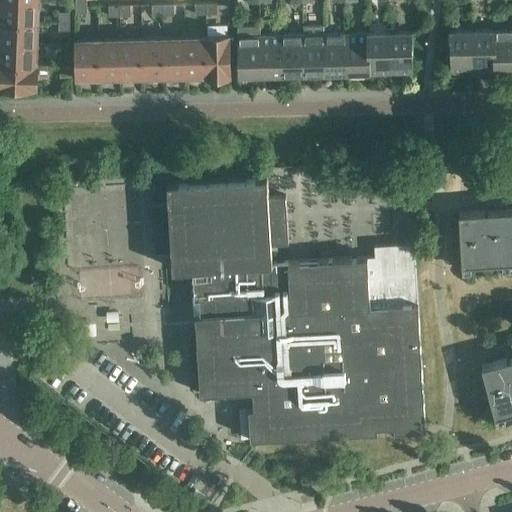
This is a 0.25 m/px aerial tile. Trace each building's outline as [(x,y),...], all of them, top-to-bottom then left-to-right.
[(0,20),(38,22),(39,0),(32,0),(0,0),(0,11),(0,20)] [(87,12),(87,5),(87,2),(76,2),(76,13),(87,12)] [(206,14),(206,3),(195,3),(196,14),(206,14)] [(217,3),(206,3),(206,14),(217,14),(217,3)] [(131,4),(120,5),(120,16),(131,15),(131,4)] [(163,15),(163,4),(152,4),(152,15),(163,15)] [(174,4),(163,4),(163,15),(174,14),(174,4)] [(120,16),(120,5),(109,5),(109,16),(120,16)] [(59,12),(59,22),(70,22),(70,11),(59,12)] [(0,41),(37,43),(38,22),(0,20),(0,41)] [(70,33),(70,22),(59,22),(59,33),(70,33)] [(511,69),(511,29),(494,30),(495,70),(511,69)] [(474,70),(473,30),(450,31),(451,68),(453,70),(474,70)] [(495,70),(494,30),(473,30),(474,70),(495,70)] [(413,69),(412,31),(390,32),(391,72),(411,71),(413,69)] [(369,72),(369,32),(347,33),(348,73),(369,72)] [(391,72),(390,32),(369,32),(369,72),(391,72)] [(326,73),(325,33),(304,34),(305,74),(326,73)] [(348,73),(347,33),(325,33),(326,73),(348,73)] [(206,36),(207,75),(207,76),(230,76),(229,34),(206,35),(206,36)] [(283,74),(282,34),(262,35),(263,75),(283,74)] [(305,74),(304,34),(282,34),(283,74),(305,74)] [(263,75),(262,35),(238,35),(239,73),(241,75),(263,75)] [(207,75),(206,36),(184,37),(185,75),(207,75)] [(164,76),(163,37),(141,38),(142,76),(164,76)] [(185,75),(184,37),(163,37),(164,76),(185,75)] [(99,77),(98,38),(76,39),(77,77),(99,77)] [(120,76),(120,38),(98,38),(99,77),(120,76)] [(142,76),(141,38),(120,38),(120,76),(142,76)] [(36,64),(37,43),(0,41),(0,63),(36,65),(36,64)] [(60,55),(60,66),(71,66),(71,55),(60,55)] [(38,64),(36,64),(36,65),(0,63),(0,85),(4,86),(4,90),(28,91),(28,87),(37,87),(38,64)] [(71,76),(71,66),(60,66),(60,77),(71,76)] [(426,428),(419,302),(415,244),(375,246),(376,255),(352,257),(302,260),(273,261),(272,243),(289,242),(286,195),(269,196),(268,176),(168,182),(169,202),(152,203),(155,249),(172,248),(173,268),(193,267),(195,297),(199,297),(200,314),(196,314),(196,316),(196,322),(197,338),(200,393),(254,390),(254,407),(249,407),(251,438),(252,438),(263,437),(378,431),(378,425),(395,425),(395,430),(426,428)] [(510,260),(507,208),(506,208),(506,214),(497,215),(497,209),(459,211),(462,263),(510,260)] [(511,410),(511,356),(482,364),(495,415),(511,410)] [(206,497),(195,489),(190,497),(201,504),(206,497)]
